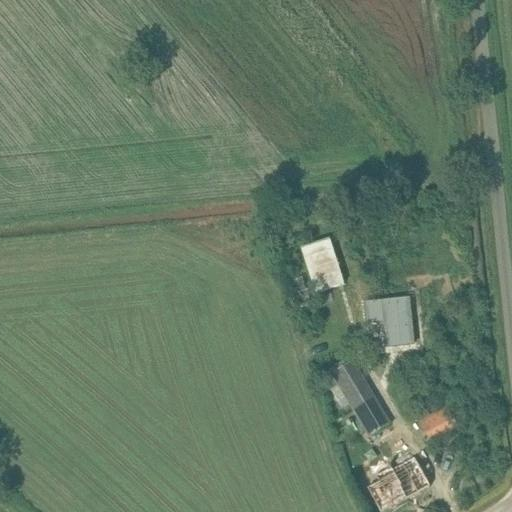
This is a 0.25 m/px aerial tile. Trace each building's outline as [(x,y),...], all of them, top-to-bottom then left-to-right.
[(323,285),(349,277),(336,235),(310,243),(323,285)] [(310,308),(303,276),(290,279),(297,310),(310,308)] [(409,299),(365,303),(367,324),(383,322),(386,348),(414,345),(409,299)] [(391,425),(353,362),(349,364),(346,360),(330,369),(332,374),(331,375),(367,437),(391,425)] [(446,406),(417,422),(429,444),(458,427),(446,406)] [(414,459),(397,468),(392,471),(391,469),(376,477),(380,483),(368,490),(379,511),(385,511),(430,488),(414,459)]
